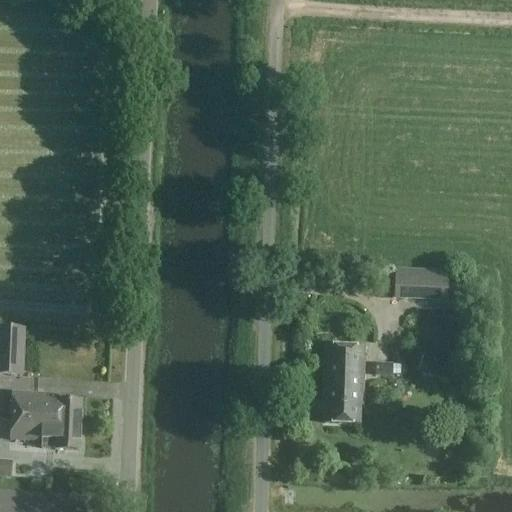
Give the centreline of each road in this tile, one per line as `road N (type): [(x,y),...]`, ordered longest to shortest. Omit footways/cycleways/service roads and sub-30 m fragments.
road 1 (unclassified): [(127,511),(149,0)]
road 2 (unclassified): [(259,511),(276,0)]
road 3 (track): [(276,14),(511,24)]
